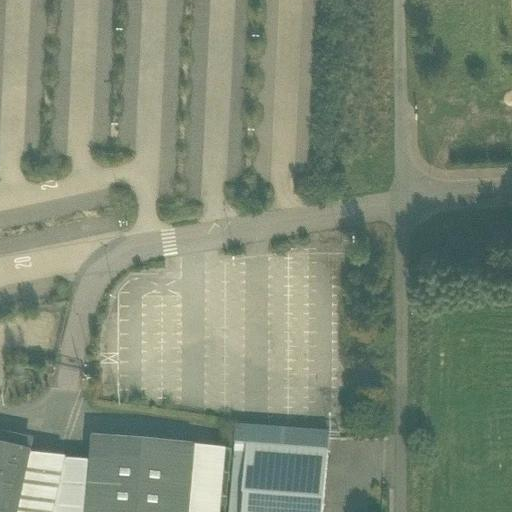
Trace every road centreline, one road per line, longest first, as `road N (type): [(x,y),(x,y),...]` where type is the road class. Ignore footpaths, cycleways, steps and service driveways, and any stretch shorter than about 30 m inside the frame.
road 1 (unclassified): [(402,202),(399,511)]
road 2 (unclassified): [(139,245),(402,202)]
road 3 (unclassified): [(400,0),(402,202)]
road 4 (unclassified): [(139,245),(0,274)]
road 5 (unknown): [(38,511),(56,431),(0,423)]
